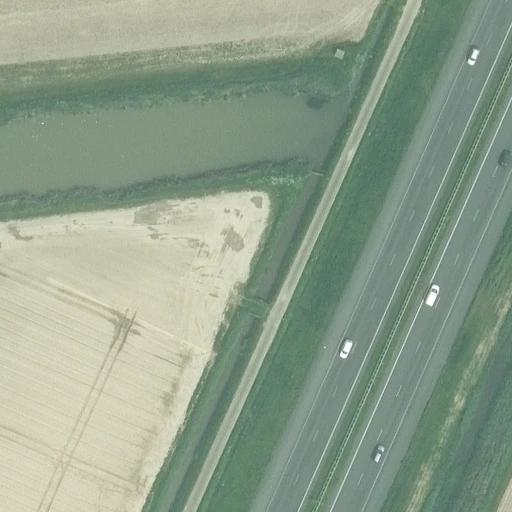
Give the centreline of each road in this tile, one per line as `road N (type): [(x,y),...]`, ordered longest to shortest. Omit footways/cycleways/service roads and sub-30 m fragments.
road 1 (unclassified): [(411,0),(186,511)]
road 2 (motorway): [(506,0),(282,511)]
road 3 (motorway): [(345,511),(511,132)]
